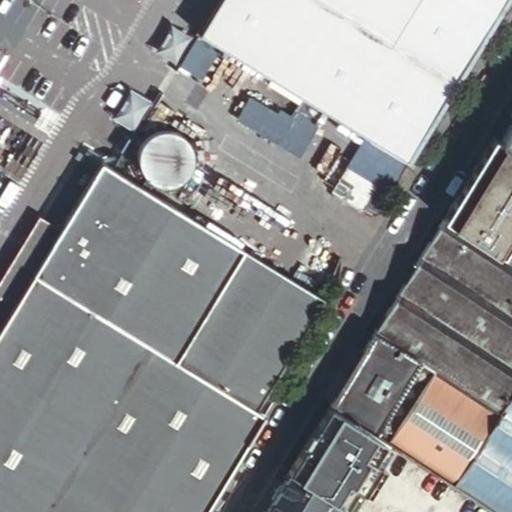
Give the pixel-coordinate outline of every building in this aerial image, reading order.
[(511,3),(511,0),(230,0),(207,40),(414,165),(511,3)] [(248,94),(234,119),(300,155),(314,130),(248,94)] [(492,139),(440,224),(503,264),(511,249),(511,121),(499,143),(492,139)] [(137,155),(137,161),(137,167),(139,172),(142,177),(146,182),(150,185),(156,187),(161,189),(167,189),(173,188),(178,185),(182,182),(186,178),(189,173),(191,167),(192,161),(191,156),(189,150),(186,145),(183,141),(178,138),(173,135),(167,134),(162,134),(156,135),(150,137),(146,141),(142,145),(139,150),(137,155)] [(0,511),(203,511),(275,396),(267,391),(239,373),(228,391),(178,360),(246,249),(104,163),(67,224),(38,270),(17,257),(0,284),(0,511)] [(20,252),(17,257),(38,270),(67,224),(54,216),(46,211),(20,252)] [(419,342),(409,358),(499,415),(511,394),(511,269),(503,264),(440,224),(382,318),(419,342)] [(324,297),(246,249),(178,360),(228,391),(239,373),(267,391),(324,297)] [(382,318),(372,335),(409,358),(419,342),(382,318)] [(372,335),(327,409),(384,443),(390,447),(452,487),(499,415),(409,358),(372,335)] [(511,511),(511,394),(499,415),(452,487),(490,511),(511,511)] [(286,476),(341,511),(354,491),(360,495),(377,467),(371,464),(384,443),(327,409),(286,476)] [(371,464),(377,467),(390,447),(384,443),(371,464)] [(341,511),(286,476),(263,511),(341,511)] [(341,511),(349,511),(360,495),(354,491),(341,511)]
